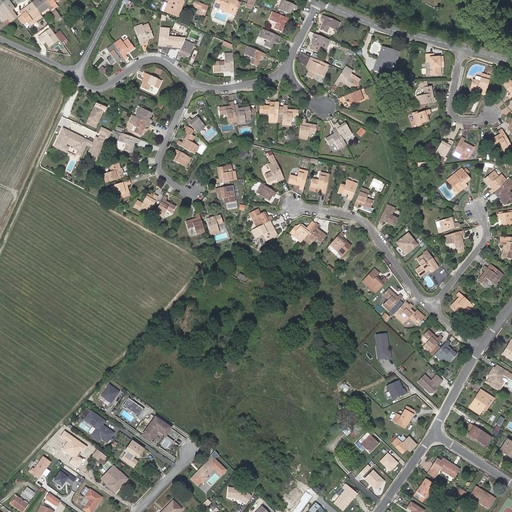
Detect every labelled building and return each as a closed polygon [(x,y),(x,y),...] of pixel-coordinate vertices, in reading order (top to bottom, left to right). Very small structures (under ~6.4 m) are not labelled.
[(7,0),(0,5),(0,14),(2,13),(7,19),(8,18),(14,13),(12,10),(15,8),(8,0),(7,0)] [(51,4),(48,0),(36,0),(32,3),(34,5),(40,14),(48,8),(50,10),(53,7),(51,4)] [(124,3),(123,0),(121,0),(115,14),(119,15),(124,3)] [(133,3),(126,0),(123,0),(124,3),(126,8),(131,7),(133,3)] [(170,6),(167,13),(178,17),(184,1),(182,0),(169,0),(167,5),(170,6)] [(221,7),(218,6),(220,0),(218,0),(216,0),(214,7),(223,10),(223,8),(221,7)] [(234,8),(238,10),(240,3),(233,0),(218,0),(220,0),(218,6),(221,7),(223,8),(223,10),(232,13),(232,11),(234,8)] [(296,10),(298,6),(284,0),(282,0),(278,9),(290,14),(293,8),(296,10)] [(204,16),(208,6),(206,5),(196,1),(194,7),(201,10),(199,14),(204,16)] [(32,3),(24,10),(25,12),(19,17),(23,23),(26,20),(30,26),(42,17),(40,14),(34,5),(32,3)] [(61,18),(55,10),(51,13),(57,21),(61,18)] [(289,23),(290,19),(273,12),(270,20),(277,23),(275,28),(281,31),(285,21),(289,23)] [(17,17),(14,13),(8,18),(10,22),(17,17)] [(329,27),(336,30),(340,22),(322,15),(321,18),(325,20),(320,30),(327,33),(329,27)] [(145,32),(151,30),(149,24),(143,26),(145,32)] [(144,43),(143,40),(148,39),(153,37),(151,30),(145,32),(143,26),(142,25),(134,28),(141,45),(144,44),(144,43)] [(49,48),(59,41),(50,28),(38,37),(43,44),(45,43),(49,48)] [(163,43),(173,45),(174,38),(168,37),(169,29),(160,28),(158,47),(162,47),(162,46),(163,43)] [(280,37),(263,29),(260,37),(267,40),(265,45),(271,48),(274,41),(277,43),(280,37)] [(57,37),(61,42),(65,40),(65,39),(59,31),(55,34),(57,37)] [(326,50),(330,40),(315,33),(313,37),(317,39),(314,44),(326,50)] [(121,40),(114,44),(125,60),(128,58),(125,54),(135,48),(128,39),(123,42),(121,40)] [(194,44),(185,40),(178,54),(182,56),(183,53),(189,55),(194,44)] [(233,49),(232,45),(224,41),(222,45),(233,49)] [(125,60),(114,44),(107,49),(112,56),(107,59),(111,65),(120,58),(122,62),(125,60)] [(266,54),(249,47),(245,54),(253,58),(250,63),(256,66),(261,56),(264,57),(266,54)] [(393,53),(393,50),(381,47),(377,58),(379,59),(382,49),(393,53)] [(375,64),(382,66),(384,66),(385,62),(394,64),(398,52),(393,50),(393,53),(382,49),(379,59),(377,58),(375,64)] [(233,55),(233,53),(225,54),(225,62),(215,62),(215,72),(219,72),(219,69),(230,68),(230,71),(230,72),(234,72),(233,55)] [(440,63),(443,63),(443,57),(434,57),(433,54),(426,55),(426,62),(430,62),(431,74),(440,74),(440,66),(440,63)] [(327,68),(329,65),(319,61),(312,57),(310,60),(327,68)] [(327,68),(310,60),(307,67),(309,68),(311,69),(310,70),(307,75),(314,78),(316,73),(324,76),(327,68)] [(107,70),(105,69),(103,66),(99,71),(103,75),(108,71),(107,70)] [(353,81),(348,78),(349,76),(353,71),(345,66),(335,82),(338,84),(340,81),(352,89),(354,87),(355,88),(359,82),(357,81),(355,79),(353,81)] [(147,78),(144,83),(142,88),(148,91),(152,85),(158,88),(162,81),(145,72),(143,76),(144,77),(147,78)] [(486,93),(490,76),(482,74),(479,82),(472,80),(470,87),(470,90),(470,91),(475,93),(477,92),(477,89),(482,91),(481,94),(485,95),(486,93)] [(511,97),(511,82),(509,79),(503,83),(511,93),(508,95),(510,99),(511,97)] [(427,87),(423,87),(424,94),(417,96),(418,105),(437,101),(437,97),(433,98),(431,86),(427,87)] [(363,100),(360,90),(344,96),(345,100),(349,99),(352,104),(363,100)] [(236,120),(234,105),(234,102),(230,102),(231,106),(219,108),(220,114),(227,114),(228,121),(235,121),(236,120)] [(278,107),(278,102),(270,102),(270,106),(263,106),(263,113),(269,113),(268,121),(277,122),(277,121),(278,107)] [(105,107),(96,103),(89,119),(87,123),(96,127),(104,111),(105,111),(107,108),(105,107)] [(238,105),(234,105),(236,120),(237,125),(246,123),(245,119),(251,118),(250,107),(239,108),(238,105)] [(291,121),(296,122),(297,118),(298,118),(299,111),(287,110),(287,106),(284,106),(284,107),(283,121),(282,125),(291,125),(291,124),(291,121)] [(136,116),(151,124),(153,120),(149,118),(152,112),(141,107),(136,116)] [(413,115),(416,125),(417,125),(417,126),(422,124),(422,123),(429,121),(427,115),(431,113),(429,110),(413,115)] [(149,127),(151,124),(136,116),(134,115),(130,123),(137,127),(134,132),(140,135),(145,125),(149,127)] [(188,122),(198,133),(206,126),(197,117),(192,121),(190,118),(187,120),(188,122)] [(302,119),(298,138),(307,139),(309,131),(315,132),(316,125),(305,123),(306,119),(302,119)] [(334,125),(336,128),(343,139),(352,134),(345,123),(340,126),(337,123),(334,125)] [(177,144),(194,154),(199,146),(192,142),(195,136),(190,134),(192,130),(188,127),(185,131),(188,133),(182,143),(179,141),(177,144)] [(71,131),(64,128),(56,146),(65,150),(69,143),(75,145),(74,147),(80,150),(78,153),(83,155),(88,145),(85,137),(77,133),(76,136),(70,133),(71,131)] [(112,133),(102,128),(99,133),(101,135),(106,137),(109,138),(112,133)] [(339,149),(346,144),(343,139),(336,128),(333,130),(335,133),(326,139),(329,145),(334,142),(339,149)] [(503,150),(511,146),(502,129),(498,131),(500,134),(489,140),(493,147),(499,143),(503,150)] [(138,143),(140,139),(122,133),(119,141),(127,144),(125,150),(131,152),(135,142),(138,143)] [(94,141),(85,137),(88,145),(92,147),(94,141)] [(467,158),(469,154),(470,154),(474,148),(463,142),(465,139),(461,137),(452,154),(460,158),(462,155),(467,158)] [(94,159),(104,140),(100,138),(99,138),(98,141),(94,141),(92,147),(88,154),(90,155),(89,157),(94,159)] [(445,157),(453,142),(450,140),(447,144),(441,141),(436,152),(445,157)] [(174,160),(185,167),(191,158),(176,149),(174,153),(177,155),(174,160)] [(284,179),(273,154),(268,157),(270,163),(268,164),(271,172),(265,175),(268,182),(276,179),(277,181),(284,179)] [(119,170),(117,163),(110,165),(111,171),(104,174),(106,183),(128,176),(127,173),(125,173),(124,173),(122,169),(119,170)] [(217,183),(236,180),(235,171),(232,171),(231,165),(219,167),(221,178),(217,179),(217,183)] [(461,185),(464,188),(468,185),(465,183),(470,179),(462,168),(446,180),(455,191),(461,185)] [(303,190),(308,172),(299,169),(297,177),(290,175),(288,182),(300,186),(299,189),(303,190)] [(321,192),(325,193),(330,174),(321,172),(319,180),(312,179),(309,191),(317,192),(317,188),(322,189),(321,192)] [(492,193),(495,191),(506,181),(501,174),(494,179),(490,174),(484,179),(491,188),(489,190),(492,194),(492,193)] [(506,181),(495,191),(497,194),(499,192),(503,197),(501,198),(500,199),(504,204),(510,199),(511,201),(511,194),(509,191),(511,188),(511,181),(509,178),(507,181),(506,181)] [(127,185),(131,184),(130,180),(112,186),(114,194),(122,192),(124,198),(130,196),(127,185)] [(342,192),(348,194),(347,198),(351,199),(357,184),(347,180),(345,186),(341,184),(338,191),(342,193),(342,192)] [(276,193),(262,183),(256,192),(268,200),(271,195),(274,196),(276,193)] [(218,192),(220,199),(224,198),(224,203),(234,201),(233,196),(235,196),(233,185),(216,188),(217,193),(218,192)] [(461,185),(455,191),(457,194),(464,188),(461,185)] [(354,206),(358,207),(359,204),(364,206),(362,209),(372,213),(373,209),(371,208),(373,201),(367,198),(369,191),(361,188),(354,206)] [(141,207),(150,211),(158,197),(154,194),(152,198),(147,195),(143,203),(138,201),(134,207),(139,210),(140,210),(141,207)] [(168,198),(164,196),(155,213),(163,217),(167,210),(172,213),(176,207),(166,201),(168,198)] [(395,209),(386,205),(378,222),(382,224),(384,220),(395,226),(398,219),(391,216),(395,209)] [(269,221),(273,219),(271,215),(268,217),(265,211),(260,214),(257,209),(250,213),(257,227),(269,221)] [(502,224),(511,222),(511,212),(497,214),(498,218),(501,218),(502,224)] [(196,234),(205,232),(199,213),(195,214),(196,218),(186,222),(188,228),(194,227),(196,234)] [(219,232),(217,224),(223,222),(221,215),(210,218),(209,215),(205,216),(211,234),(219,232)] [(457,222),(454,223),(452,217),(439,221),(442,231),(458,227),(457,222)] [(257,227),(252,230),(256,238),(263,234),(267,241),(277,235),(269,221),(257,227)] [(315,223),(312,228),(304,238),(304,239),(311,244),(316,238),(322,242),(326,236),(316,228),(319,226),(315,223)] [(295,226),(290,232),(293,235),(301,224),(295,226)] [(304,238),(312,228),(308,225),(306,228),(301,224),(293,235),(302,241),(304,239),(304,238)] [(461,247),(463,247),(460,235),(464,234),(463,230),(444,235),(447,244),(455,242),(457,248),(458,253),(462,252),(461,247)] [(341,232),(330,244),(342,255),(351,246),(342,238),(345,235),(341,232)] [(396,242),(406,254),(417,245),(408,233),(402,238),(402,239),(400,240),(399,240),(396,242)] [(511,257),(511,237),(500,236),(500,245),(503,245),(502,257),(503,257),(511,257)] [(419,276),(429,269),(431,272),(435,270),(434,269),(438,266),(431,258),(428,254),(425,256),(424,254),(417,259),(421,266),(415,270),(419,276)] [(488,280),(494,285),(503,274),(490,264),(487,268),(485,266),(482,269),(485,271),(477,280),(484,285),(488,280)] [(376,293),(387,280),(384,277),(381,280),(376,276),(379,273),(374,269),(364,280),(369,284),(368,285),(376,293)] [(383,294),(388,299),(382,305),(389,311),(402,297),(400,294),(397,297),(393,294),(389,289),(383,294)] [(461,307),(467,312),(473,306),(459,292),(456,295),(459,298),(450,306),(456,312),(461,307)] [(404,302),(393,314),(396,317),(408,305),(404,302)] [(408,305),(396,317),(404,324),(409,318),(417,325),(424,317),(417,310),(415,313),(410,309),(413,306),(410,303),(408,305)] [(385,322),(390,317),(385,313),(381,318),(385,322)] [(429,352),(434,347),(443,338),(440,335),(437,339),(428,330),(423,335),(429,340),(423,346),(429,352)] [(385,334),(375,335),(377,345),(376,347),(376,351),(378,353),(380,352),(381,358),(385,358),(385,359),(390,358),(389,351),(388,351),(385,334)] [(451,343),(448,340),(434,354),(441,360),(443,357),(448,362),(451,359),(457,354),(448,346),(451,343)] [(511,340),(503,354),(511,359),(511,340)] [(487,382),(500,390),(504,382),(500,380),(504,374),(511,379),(511,377),(511,374),(497,365),(495,368),(494,367),(488,376),(490,377),(487,382)] [(429,389),(429,392),(433,392),(435,390),(435,386),(438,383),(439,384),(442,381),(436,376),(430,381),(424,375),(418,382),(424,388),(427,386),(429,389)] [(399,380),(386,385),(392,399),(406,393),(404,389),(403,389),(399,380)] [(346,392),(349,388),(343,383),(340,386),(346,392)] [(101,396),(111,403),(119,392),(109,385),(101,396)] [(481,390),(469,407),(480,414),(483,409),(485,410),(493,398),(481,390)] [(128,398),(122,406),(126,409),(127,408),(136,414),(135,415),(138,417),(144,409),(128,398)] [(414,411),(407,407),(401,416),(398,414),(393,421),(405,428),(413,415),(412,414),(414,411)] [(86,419),(97,427),(92,434),(100,439),(101,437),(108,442),(114,433),(101,424),(103,420),(91,411),(86,419)] [(166,436),(171,428),(163,422),(156,417),(143,435),(151,440),(158,430),(166,436)] [(500,419),(494,429),(499,432),(500,430),(499,429),(504,421),(500,419)] [(359,432),(357,429),(361,426),(359,423),(355,427),(351,424),(344,431),(348,435),(350,434),(354,438),(359,432)] [(473,426),(470,431),(468,434),(486,445),(491,437),(473,426)] [(88,447),(64,431),(60,436),(67,441),(61,450),(72,457),(69,462),(77,468),(83,459),(77,456),(81,451),(84,453),(88,447)] [(368,433),(361,440),(363,442),(370,435),(368,433)] [(370,435),(363,442),(361,444),(362,445),(359,447),(362,451),(365,448),(370,453),(379,443),(370,435)] [(410,451),(416,445),(409,437),(402,443),(408,449),(410,451)] [(408,449),(402,443),(397,438),(392,443),(403,454),(408,449)] [(511,441),(507,439),(499,450),(511,458),(511,441)] [(142,452),(140,451),(142,447),(132,440),(126,449),(128,451),(130,452),(125,458),(123,457),(122,459),(133,467),(138,461),(133,457),(135,454),(136,453),(140,455),(142,452)] [(97,449),(93,455),(97,458),(100,457),(103,454),(97,449)] [(388,453),(380,461),(389,471),(398,463),(388,453)] [(43,473),(51,462),(41,455),(34,466),(43,473)] [(437,459),(427,473),(435,478),(437,474),(440,470),(454,479),(460,469),(443,458),(441,461),(437,459)] [(212,462),(209,459),(199,470),(200,471),(195,477),(194,475),(190,478),(199,487),(208,478),(206,476),(215,468),(222,475),(227,470),(216,459),(212,462)] [(122,482),(123,484),(128,479),(114,466),(108,473),(109,474),(103,480),(110,487),(112,485),(115,489),(122,482)] [(76,479),(62,469),(54,480),(62,486),(66,480),(72,485),(76,479)] [(385,481),(373,470),(364,479),(376,490),(385,481)] [(417,492),(423,496),(428,500),(432,494),(430,492),(435,485),(426,479),(416,492),(417,492)] [(112,485),(110,487),(115,492),(123,484),(122,482),(115,489),(112,485)] [(334,503),(343,510),(357,494),(345,484),(337,494),(339,496),(334,503)] [(31,498),(35,493),(27,487),(23,492),(31,498)] [(60,499),(63,494),(53,487),(50,492),(60,499)] [(228,487),(227,497),(238,498),(246,504),(251,496),(241,489),(228,487)] [(486,498),(488,494),(476,487),(470,496),(489,508),(493,502),(486,498)] [(83,509),(87,511),(92,511),(102,498),(90,489),(81,502),(86,506),(83,509)] [(293,511),(299,511),(312,496),(306,492),(300,500),(301,501),(293,511)] [(414,496),(420,500),(423,496),(417,492),(414,496)] [(55,505),(58,500),(47,494),(44,499),(55,505)] [(23,511),(29,504),(16,496),(11,503),(23,511)] [(46,501),(44,500),(37,511),(53,511),(43,506),(46,501)] [(178,511),(181,509),(173,501),(161,511),(178,511)] [(310,511),(315,511),(320,506),(315,501),(308,510),(310,511)] [(423,511),(424,511),(411,502),(408,508),(413,511),(412,511),(423,511)]
